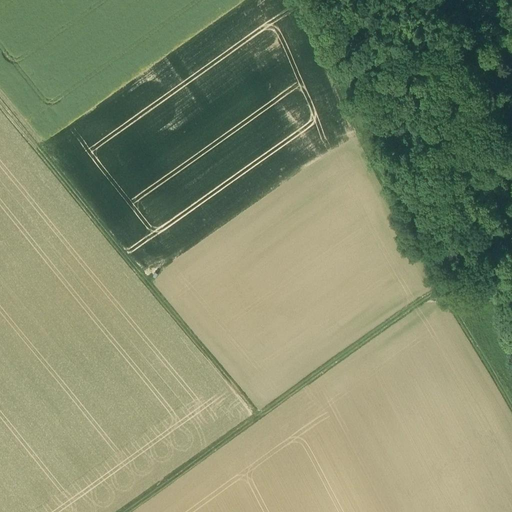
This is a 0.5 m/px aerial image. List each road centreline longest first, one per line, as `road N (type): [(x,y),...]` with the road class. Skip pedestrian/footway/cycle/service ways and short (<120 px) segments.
road 1 (track): [(127,511),(439,290),(511,411)]
road 2 (track): [(0,102),(258,419)]
road 3 (track): [(439,290),(391,208),(306,0)]
